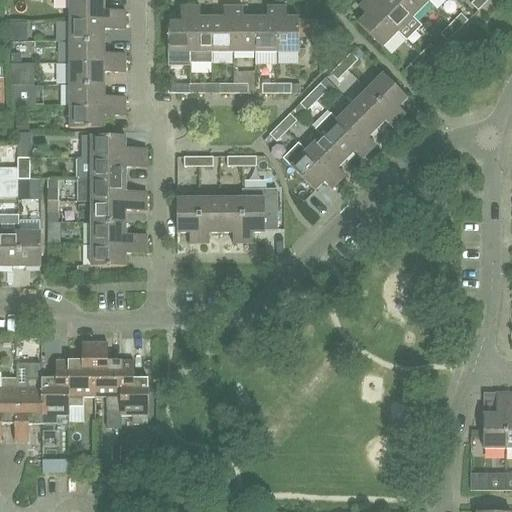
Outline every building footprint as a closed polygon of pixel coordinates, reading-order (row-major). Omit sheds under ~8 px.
[(50,0),(51,12),(66,12),(66,0),(50,0)] [(124,11),(103,11),(103,0),(68,0),(69,21),(124,21),(124,11)] [(413,18),(395,0),(382,0),(380,2),(378,0),(367,0),(366,1),(398,33),(413,18)] [(395,0),(413,18),(428,2),(425,0),(395,0)] [(478,11),(488,1),(487,0),(475,0),(471,4),(478,11)] [(382,49),(398,33),(366,1),(359,8),(366,16),(358,25),(382,49)] [(168,63),(189,63),(189,53),(190,8),(180,8),(180,19),(167,19),(168,63)] [(211,53),(211,19),(199,19),(199,8),(190,8),(189,53),(189,63),(211,63),(211,53)] [(233,53),(233,8),(223,8),(223,19),(211,19),(211,53),(233,53)] [(254,53),(254,19),(242,19),(242,8),(233,8),(233,53),(254,53)] [(276,53),(276,8),(266,8),(266,19),(254,19),(254,53),(276,53)] [(298,53),(298,18),(286,18),(286,8),(276,8),(276,53),(298,53)] [(451,25),(458,31),(468,21),(461,14),(451,25)] [(104,43),(103,31),(124,31),(124,21),(69,21),(69,43),(104,43)] [(29,33),(66,32),(66,22),(9,24),(10,54),(64,52),(63,43),(30,44),(29,33)] [(447,42),(458,31),(451,25),(440,35),(447,42)] [(104,54),(104,43),(69,43),(69,64),(124,64),(124,54),(104,54)] [(420,55),(427,62),(437,52),(430,45),(420,55)] [(340,64),(347,71),(358,61),(351,53),(340,64)] [(427,62),(420,55),(410,66),(417,73),(427,62)] [(31,85),(30,64),(10,65),(11,86),(31,85)] [(104,86),(104,74),(125,74),(124,64),(69,64),(69,86),(104,86)] [(347,71),(340,64),(330,74),(337,82),(347,71)] [(407,99),(383,75),(367,91),(398,123),(406,115),(399,108),(407,99)] [(175,95),(190,95),(190,85),(175,84),(175,95)] [(190,85),(190,95),(204,95),(204,84),(190,85)] [(310,95),(317,102),(327,91),(320,84),(310,95)] [(219,94),(233,94),(233,85),(219,85),(219,94)] [(247,85),(233,85),(233,94),(247,94),(247,85)] [(276,95),(276,85),(262,85),(262,95),(276,95)] [(276,85),(276,95),(291,95),(291,85),(276,85)] [(300,95),(300,85),(291,85),(291,95),(300,95)] [(35,106),(35,86),(12,86),(12,106),(35,106)] [(104,98),(104,86),(69,86),(69,108),(125,107),(125,98),(104,98)] [(398,123),(367,91),(352,106),(376,130),(384,123),(391,130),(398,123)] [(317,102),(310,95),(305,99),(300,105),(307,112),(317,102)] [(376,130),(352,106),(337,121),(336,121),(368,153),(375,146),(368,139),(376,130)] [(104,130),(104,117),(125,117),(125,107),(69,108),(69,130),(104,130)] [(279,125),(287,132),(297,122),(289,115),(279,125)] [(368,153),(336,121),(337,121),(330,115),(315,130),(322,136),(321,137),(346,161),(354,153),(362,160),(368,153)] [(26,129),(25,118),(15,119),(15,130),(26,129)] [(287,132),(279,125),(269,136),(276,143),(287,132)] [(29,145),(29,133),(18,133),(18,145),(29,145)] [(146,149),(125,149),(125,137),(82,137),(82,159),(91,159),(146,159),(146,149)] [(346,161),(321,137),(306,152),(338,184),(345,177),(337,170),(346,161)] [(338,184),(306,152),(290,167),(315,192),(324,184),(331,191),(338,184)] [(198,168),(198,158),(184,158),(184,168),(198,168)] [(213,158),(198,158),(198,168),(213,168),(213,158)] [(241,168),(241,158),(227,158),(227,168),(241,168)] [(256,158),(241,158),(241,168),(256,168),(256,158)] [(30,159),(18,159),(17,170),(17,180),(29,180),(30,159)] [(125,181),(125,169),(146,168),(146,159),(91,159),(82,159),(77,159),(76,181),(91,181),(125,181)] [(0,185),(17,186),(17,180),(17,170),(0,169),(0,185)] [(18,181),(18,192),(40,192),(40,181),(18,181)] [(57,203),(57,181),(47,181),(47,203),(57,203)] [(146,202),(146,193),(125,193),(125,181),(91,181),(91,203),(146,202)] [(83,193),(83,183),(64,183),(64,193),(83,193)] [(242,200),(243,245),(252,245),(252,234),(265,234),(265,232),(278,232),(278,192),(242,192),(242,200)] [(199,245),(199,200),(177,200),(177,234),(178,234),(190,234),(190,245),(199,245)] [(221,234),(221,200),(199,200),(199,245),(209,245),(209,234),(221,234)] [(243,245),(242,200),(221,200),(221,234),(233,234),(233,245),(243,245)] [(125,224),(125,212),(146,212),(146,202),(91,203),(91,224),(125,224)] [(57,214),(57,203),(47,203),(47,214),(57,214)] [(147,245),(147,235),(125,235),(125,224),(91,224),(91,246),(147,245)] [(0,267),(19,268),(19,233),(0,233),(0,267)] [(41,268),(41,233),(19,233),(19,268),(41,268)] [(126,267),(126,255),(147,255),(147,245),(91,246),(91,267),(126,267)] [(0,340),(0,366),(13,354),(0,340)] [(95,398),(94,344),(83,344),(83,362),(68,362),(68,407),(69,407),(83,407),(83,399),(95,398)] [(122,407),(122,362),(107,362),(107,344),(94,344),(95,398),(106,398),(106,407),(121,407),(122,407)] [(58,426),(58,416),(69,416),(69,407),(68,407),(68,362),(55,362),(56,380),(42,380),(42,426),(58,426)] [(148,439),(148,379),(133,379),(133,362),(122,362),(122,407),(121,407),(121,416),(133,416),(133,426),(141,426),(142,439),(148,439)] [(15,389),(16,389),(16,379),(2,379),(2,389),(0,389),(0,443),(2,444),(1,426),(15,426),(15,389)] [(42,426),(42,380),(27,380),(27,389),(16,389),(15,389),(15,426),(15,444),(27,444),(29,444),(29,426),(42,426)] [(505,450),(506,394),(496,394),(496,415),(483,415),(483,450),(505,450)] [(155,474),(155,457),(140,457),(140,474),(155,474)] [(120,469),(120,459),(101,459),(101,468),(109,468),(109,469),(120,469)] [(69,473),(69,461),(56,461),(56,473),(69,473)] [(505,492),(505,477),(487,477),(487,492),(505,492)]
